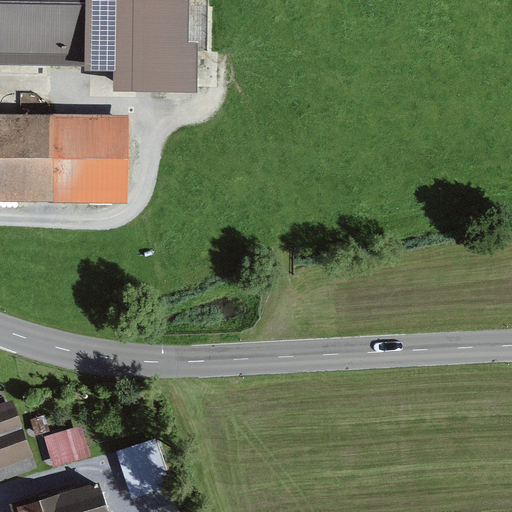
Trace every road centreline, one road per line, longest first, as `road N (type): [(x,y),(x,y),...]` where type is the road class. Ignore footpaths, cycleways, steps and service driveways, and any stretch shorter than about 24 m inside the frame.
road 1 (tertiary): [(0,330),(102,357),(175,363),(511,347)]
road 2 (track): [(281,238),(281,358)]
